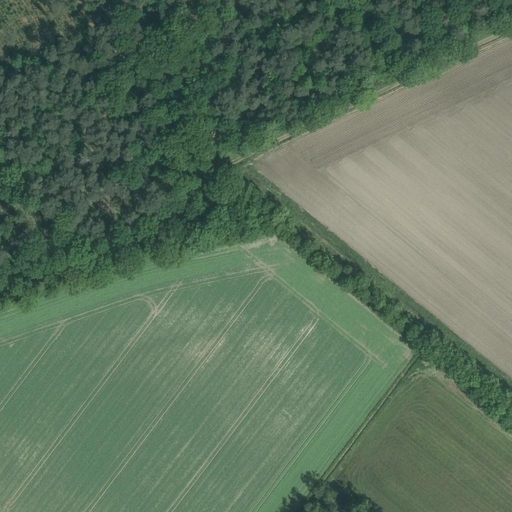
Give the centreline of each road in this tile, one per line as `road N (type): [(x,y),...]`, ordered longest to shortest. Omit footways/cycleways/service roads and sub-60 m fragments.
road 1 (track): [(0,282),(158,227),(232,161),(511,29)]
road 2 (track): [(243,155),(206,140),(114,0)]
